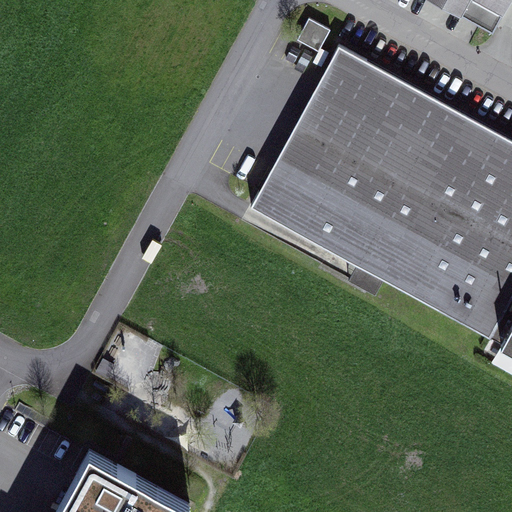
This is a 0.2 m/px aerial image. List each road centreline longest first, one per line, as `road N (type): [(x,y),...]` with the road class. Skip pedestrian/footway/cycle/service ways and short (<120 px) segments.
road 1 (unclassified): [(36,369),(96,347),(294,0)]
road 2 (unclassified): [(511,75),(370,0)]
